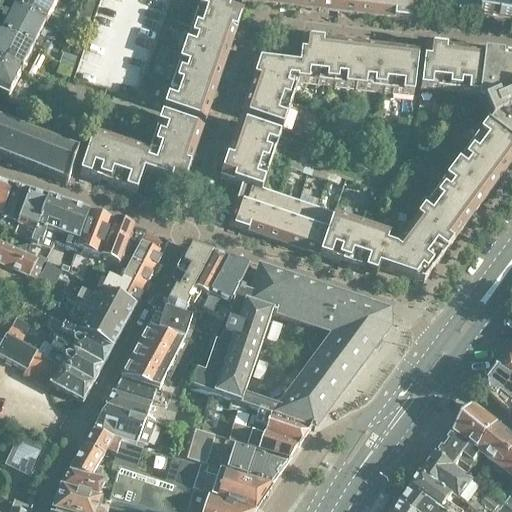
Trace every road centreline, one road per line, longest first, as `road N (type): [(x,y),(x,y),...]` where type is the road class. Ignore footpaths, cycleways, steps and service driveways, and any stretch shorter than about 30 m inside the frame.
road 1 (residential): [(511,45),(261,21),(189,230)]
road 2 (residential): [(189,230),(43,511)]
road 3 (residential): [(189,230),(464,320)]
road 4 (residential): [(0,170),(189,230)]
road 5 (residential): [(398,420),(322,441),(274,511)]
